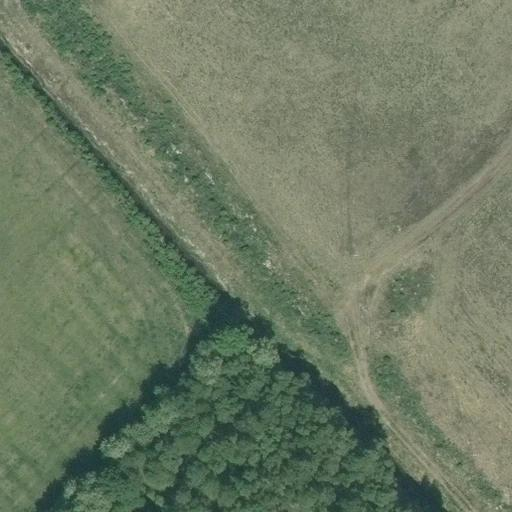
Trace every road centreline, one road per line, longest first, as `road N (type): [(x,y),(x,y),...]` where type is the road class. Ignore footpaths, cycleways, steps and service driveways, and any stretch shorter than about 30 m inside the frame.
road 1 (track): [(511,155),(452,219),(329,291),(389,446),(449,511)]
road 2 (track): [(329,291),(78,0)]
